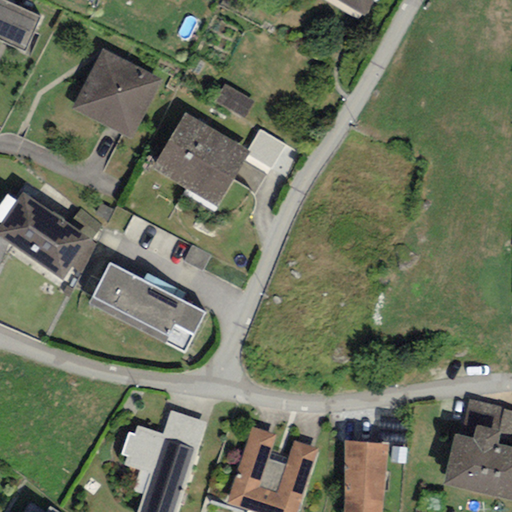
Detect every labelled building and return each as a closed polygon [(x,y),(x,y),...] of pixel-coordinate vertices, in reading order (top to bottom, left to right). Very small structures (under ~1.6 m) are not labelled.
[(40,17),(0,0),(0,41),(24,53),(40,17)] [(337,0),(364,16),(373,0),(337,0)] [(163,79),(103,48),(72,109),(132,140),(163,79)] [(254,103),(223,85),(214,101),(245,119),(254,103)] [(246,152),(185,114),(152,167),(215,207),(247,155),(248,153),(246,152)] [(286,146),(260,130),(246,152),(248,153),(247,155),(271,170),(286,146)] [(66,225),(21,192),(15,202),(0,223),(0,239),(62,281),(72,267),(90,242),(66,225)] [(0,223),(15,202),(6,195),(0,204),(0,223)] [(80,209),(66,225),(90,242),(102,226),(80,209)] [(96,248),(90,242),(72,267),(80,274),(96,248)] [(210,256),(192,246),(183,262),(201,272),(210,256)] [(143,281),(109,264),(88,304),(184,353),(205,314),(180,302),(143,281)] [(147,274),(143,281),(180,302),(185,295),(147,274)] [(502,407),(469,399),(461,435),(455,433),(443,484),(511,500),(511,412),(502,410),(502,407)] [(177,511),(207,423),(170,411),(162,435),(137,427),(134,436),(128,434),(121,455),(127,457),(125,465),(140,471),(133,491),(144,494),(137,511),(177,511)] [(380,417),(378,442),(405,444),(408,419),(380,417)] [(275,436),(251,428),(227,504),(252,511),(297,511),(318,450),(293,442),(285,464),(268,458),(275,436)] [(381,511),(388,445),(344,441),(343,511),(381,511)]
